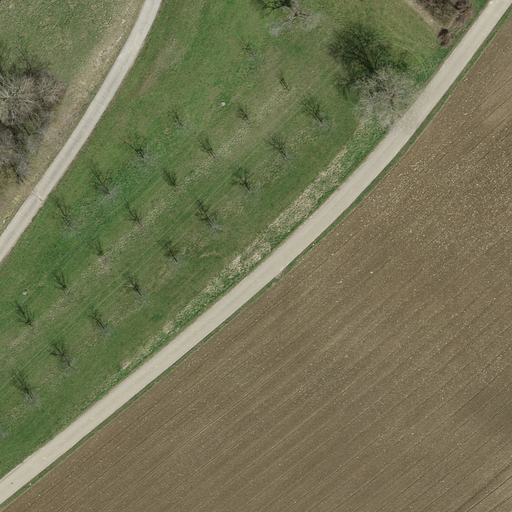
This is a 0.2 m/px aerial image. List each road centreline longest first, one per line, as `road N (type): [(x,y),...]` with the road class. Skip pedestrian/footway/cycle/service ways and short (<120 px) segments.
road 1 (track): [(0,506),(334,209),(498,0)]
road 2 (unclassified): [(158,0),(142,65),(0,282)]
